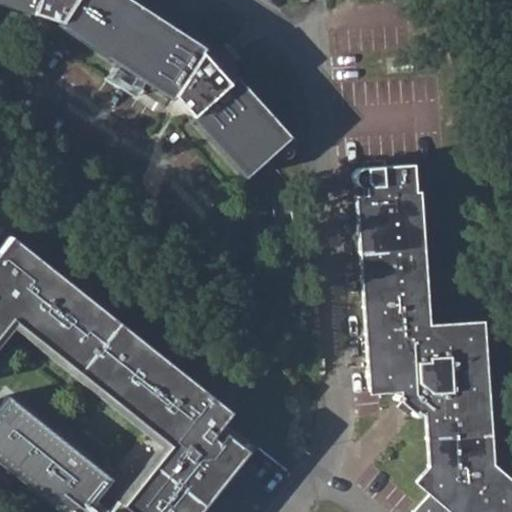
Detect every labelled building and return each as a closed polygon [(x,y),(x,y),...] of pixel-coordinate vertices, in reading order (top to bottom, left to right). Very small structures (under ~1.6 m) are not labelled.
[(26,0),(21,22),(47,27),(47,33),(162,106),(236,184),(280,143),(223,83),(217,92),(188,59),(192,54),(107,0),(26,0)] [(415,511),(511,511),(511,509),(505,508),(503,483),(482,468),(474,323),(420,325),(410,163),(351,167),(343,172),(341,181),(346,196),(362,203),(363,215),(350,215),(363,411),(387,410),(388,420),(405,428),(425,424),(430,500),(415,511)] [(217,424),(223,416),(7,237),(0,245),(0,326),(5,320),(161,450),(112,508),(116,511),(191,511),(217,482),(222,486),(251,452),(217,424)] [(116,511),(112,508),(161,450),(5,320),(0,326),(0,337),(7,329),(152,450),(99,511),(116,511)] [(0,396),(0,470),(50,511),(99,511),(87,502),(105,480),(1,394),(0,396)]
